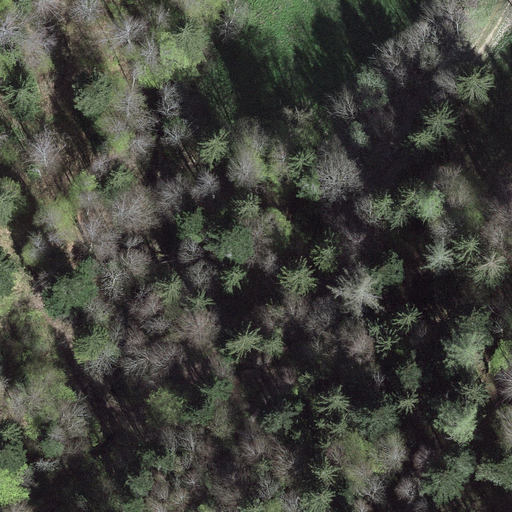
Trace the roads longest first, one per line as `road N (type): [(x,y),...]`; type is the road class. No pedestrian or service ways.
road 1 (track): [(0,232),(53,311),(90,403),(119,417),(197,370),(350,215),(375,207)]
road 2 (track): [(342,270),(502,0)]
road 3 (track): [(342,270),(265,417),(200,511)]
